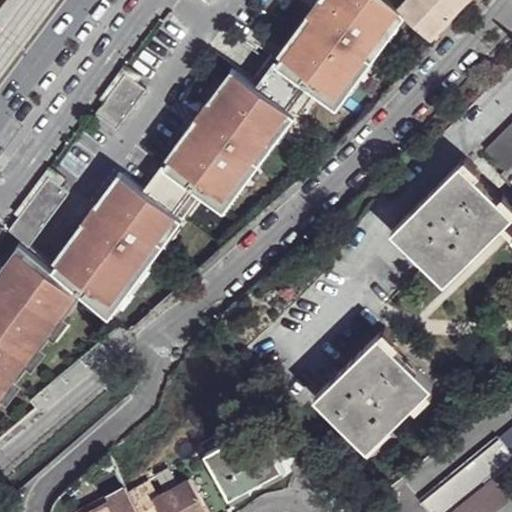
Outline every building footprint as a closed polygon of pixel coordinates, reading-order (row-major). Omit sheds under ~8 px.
[(124,172),(54,266),(110,314),(201,190),(223,206),(313,85),(336,103),(389,30),(381,24),(396,3),(393,0),(319,0),(258,83),(235,67),(146,188),(124,172)] [(461,0),(401,0),(398,4),(428,35),(461,0)] [(95,111),(116,127),(146,87),(137,80),(141,74),(125,62),(100,96),(104,99),(95,111)] [(511,163),(511,122),(487,147),(507,168),(511,163)] [(511,215),(511,209),(463,159),(394,227),(448,280),(511,215)] [(19,215),(9,229),(29,245),(70,190),(61,183),(66,177),(49,165),(14,212),(19,215)] [(0,402),(4,397),(9,401),(24,381),(19,377),(29,364),(34,368),(49,348),(44,344),(51,334),(56,337),(71,317),(69,316),(83,296),(19,242),(0,268),(0,402)] [(438,381),(385,330),(323,393),(375,445),(438,381)] [(282,465),(260,421),(208,449),(230,493),(282,465)] [(491,511),(511,495),(511,452),(499,436),(423,500),(432,511),(491,511)] [(188,473),(153,491),(163,511),(206,511),(208,511),(188,473)] [(109,496),(82,510),(83,511),(140,511),(125,482),(107,492),(109,496)]
